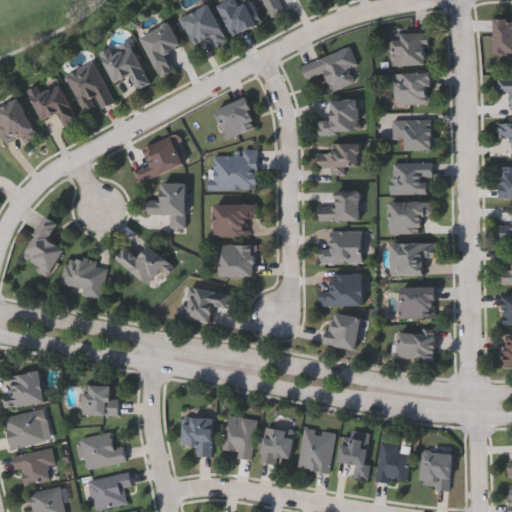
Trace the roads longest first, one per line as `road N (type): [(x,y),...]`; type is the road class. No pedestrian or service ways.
road 1 (residential): [(426,0),(320,33),(48,178),(0,244)]
road 2 (tertiary): [(0,335),(407,411)]
road 3 (residential): [(462,0),(470,37),(481,412)]
road 4 (tertiary): [(511,388),(439,387),(236,350)]
road 5 (residential): [(260,65),(288,124),(291,265),(288,298),(274,318)]
road 6 (residential): [(161,334),(149,404),(154,457),(174,511)]
road 7 (residential): [(173,506),(229,500),(342,511)]
road 8 (tertiary): [(161,334),(0,304)]
